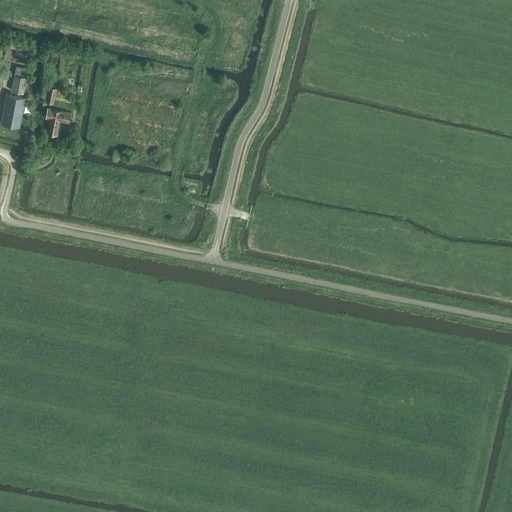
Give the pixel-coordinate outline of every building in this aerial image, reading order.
[(16,64),(15,75),(27,77),(29,66),(16,64)] [(27,77),(15,75),(12,90),(24,93),(27,77)] [(53,103),(57,88),(49,87),(46,102),(53,103)] [(6,94),(0,123),(20,127),(25,97),(6,94)] [(69,122),(70,113),(48,108),(46,117),(50,118),(47,132),(57,134),(59,120),(69,122)]
